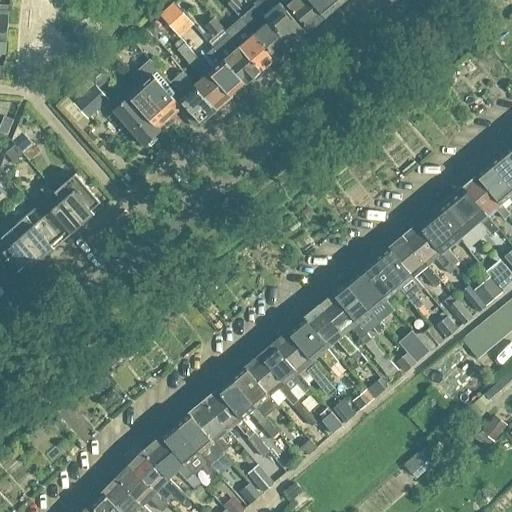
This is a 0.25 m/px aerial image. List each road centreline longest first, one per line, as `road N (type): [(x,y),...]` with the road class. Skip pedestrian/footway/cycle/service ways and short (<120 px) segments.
road 1 (residential): [(54,511),(511,113)]
road 2 (unclassified): [(166,229),(430,0)]
road 3 (residential): [(130,188),(352,0)]
road 4 (unclassified): [(0,372),(166,229)]
